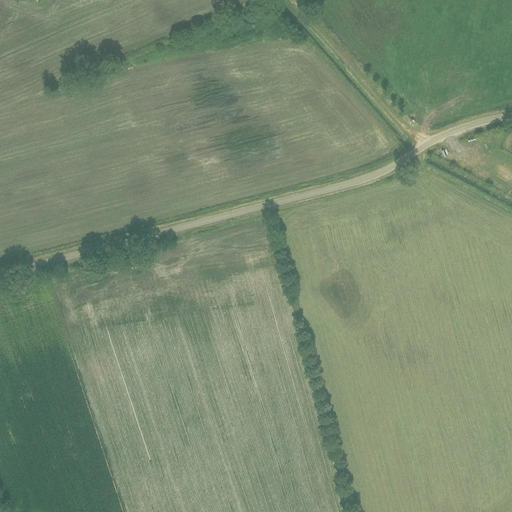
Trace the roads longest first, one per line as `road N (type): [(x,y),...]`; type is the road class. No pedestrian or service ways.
road 1 (unclassified): [(0,275),(368,178),(446,135),(511,118)]
road 2 (track): [(291,0),(423,148)]
